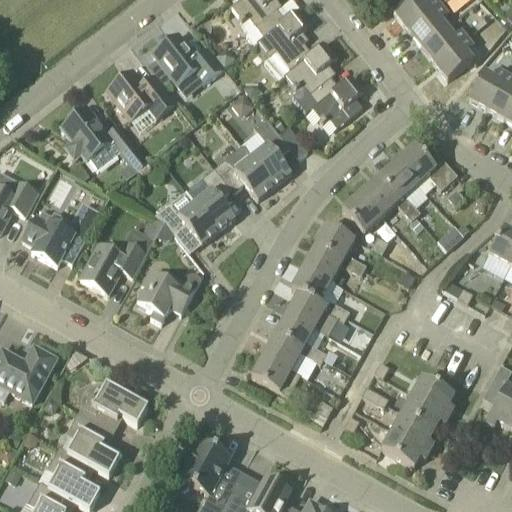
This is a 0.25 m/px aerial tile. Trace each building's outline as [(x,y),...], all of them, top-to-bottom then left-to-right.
[(274,4),(278,0),(240,0),(236,3),(238,7),(229,14),(242,30),(241,30),(247,39),(245,40),(253,50),(256,48),(284,25),(276,16),(281,12),(274,4)] [(409,38),(441,11),(435,3),(428,9),(421,1),(395,21),(409,38)] [(504,6),(497,13),(503,19),(510,13),(504,6)] [(413,43),(421,54),(447,33),(441,25),(448,19),(445,17),(441,11),(409,38),(413,43)] [(283,81),(311,59),(304,50),(308,46),(301,37),(310,30),(297,15),(284,25),(256,48),(269,63),(264,67),(279,85),(283,81)] [(430,64),(434,70),(467,43),(463,38),(460,35),(453,41),(447,33),(421,54),(430,64)] [(203,90),(215,80),(218,84),(222,84),(232,98),(237,94),(222,75),(223,74),(207,53),(195,62),(178,40),(153,60),(178,91),(194,78),(203,90)] [(467,43),(434,70),(447,86),(473,66),(466,57),(473,51),(467,43)] [(338,93),(331,84),(335,80),(328,71),(337,64),(324,49),(311,59),(283,81),(310,116),(338,93)] [(486,116),(507,79),(498,74),(494,82),(484,77),(468,105),(486,116)] [(142,90),(132,77),(107,97),(130,127),(147,114),(156,125),(176,109),(153,81),(142,90)] [(492,119),(504,126),(511,111),(511,92),(511,90),(511,82),(507,79),(486,116),(492,119)] [(336,134),(362,114),(355,105),(364,98),(351,82),(338,93),(310,116),(322,131),(329,126),(336,134)] [(108,140),(86,113),(60,133),(72,147),(63,154),(73,167),(82,160),(87,166),(111,147),(119,157),(136,179),(147,170),(118,132),(108,140)] [(278,141),(277,139),(268,129),(265,125),(254,134),(267,150),(251,163),(274,192),(291,179),(278,163),(289,154),(298,165),(308,157),(289,133),(278,141)] [(430,168),(414,150),(396,167),(418,191),(427,182),(440,197),(457,183),(438,161),(430,168)] [(274,192),(251,163),(242,152),(214,174),(231,196),(233,198),(244,189),(257,206),(274,192)] [(378,183),(407,215),(413,210),(405,202),(418,191),(396,167),(378,183)] [(231,196),(214,174),(202,184),(211,195),(194,208),(217,237),(234,224),(219,205),(231,196)] [(396,210),(403,219),(407,215),(378,183),(360,199),(381,223),(396,210)] [(25,222),(38,199),(15,187),(8,200),(0,195),(0,238),(13,215),(25,222)] [(455,213),(464,205),(456,197),(447,205),(455,213)] [(194,209),(185,198),(154,222),(164,228),(174,241),(186,232),(201,251),(217,237),(194,208),(194,209)] [(363,240),(381,223),(360,199),(342,216),(363,240)] [(407,215),(403,219),(411,228),(415,224),(416,223),(420,219),(416,214),(413,210),(407,215)] [(51,222),(39,216),(22,247),(34,253),(31,258),(57,272),(79,232),(53,218),(51,222)] [(411,228),(409,229),(418,238),(423,233),(415,224),(411,228)] [(362,278),(366,272),(346,261),(354,245),(326,230),(314,251),(362,278)] [(454,232),(447,238),(456,247),(462,241),(456,234),(454,232)] [(510,273),(511,268),(511,237),(504,233),(488,261),(510,273)] [(133,284),(154,246),(143,239),(136,235),(131,236),(124,248),(124,247),(117,260),(99,250),(79,285),(108,300),(121,277),(133,284)] [(381,260),(386,250),(377,245),(372,255),(381,260)] [(362,278),(314,251),(303,273),(331,289),(340,272),(360,283),(362,278)] [(326,313),(319,309),(331,289),(303,273),(291,295),(297,298),(346,325),(349,319),(329,308),(326,313)] [(181,321),(194,296),(201,284),(192,279),(186,280),(185,283),(184,282),(179,283),(175,291),(150,277),(141,294),(144,296),(137,310),(153,319),(150,324),(161,330),(169,315),(181,321)] [(467,311),(472,302),(461,296),(457,305),(467,311)] [(346,325),(297,298),(286,320),(314,335),(323,318),(343,329),(346,325)] [(323,367),(326,361),(306,350),(314,335),(286,320),(274,341),(323,367)] [(323,367),(274,341),(262,362),(290,377),(299,361),(320,372),(323,367)] [(32,409),(56,365),(33,352),(25,368),(1,355),(0,356),(0,405),(4,408),(10,397),(32,409)] [(290,377),(262,362),(251,383),(288,403),(300,382),(290,377)] [(382,385),(389,374),(380,369),(374,380),(382,385)] [(506,434),(511,423),(511,394),(507,391),(509,387),(507,386),(511,378),(501,372),(482,405),(495,412),(485,429),(494,433),(497,428),(506,434)] [(448,422),(453,413),(448,411),(454,400),(421,384),(411,401),(448,422)] [(125,400),(105,389),(98,403),(89,398),(77,419),(109,437),(115,426),(117,427),(117,425),(116,425),(118,421),(137,431),(147,412),(137,407),(137,400),(125,400)] [(386,410),(388,406),(366,393),(364,398),(386,410)] [(383,415),(386,410),(364,398),(361,402),(383,415)] [(444,430),(448,422),(411,401),(401,419),(433,437),(439,427),(444,430)] [(326,424),(332,414),(323,409),(317,419),(313,417),(308,426),(321,434),(326,424)] [(103,451),(104,449),(103,449),(109,437),(77,419),(65,441),(74,446),(67,459),(90,472),(108,482),(119,464),(101,453),(103,450),(103,451)] [(429,458),(433,449),(428,446),(433,437),(401,419),(391,437),(429,458)] [(352,439),(359,428),(350,423),(344,434),(352,439)] [(12,437),(7,447),(17,453),(23,443),(12,437)] [(28,437),(22,448),(30,452),(36,450),(39,444),(28,437)] [(424,466),(429,458),(391,437),(381,455),(413,473),(419,463),(424,466)] [(180,486),(224,510),(230,497),(241,478),(226,470),(230,463),(228,462),(201,447),(180,486)] [(84,483),(90,472),(67,459),(58,454),(46,475),(55,480),(47,493),(48,493),(71,507),(80,511),(91,511),(100,498),(81,488),(83,484),(84,485),(85,484),(84,483)] [(9,475),(3,485),(14,490),(19,480),(9,475)] [(282,511),(291,496),(264,482),(250,508),(230,497),(224,510),(222,511),(282,511)] [(68,511),(71,507),(48,493),(47,493),(39,488),(27,510),(30,511),(68,511)]
